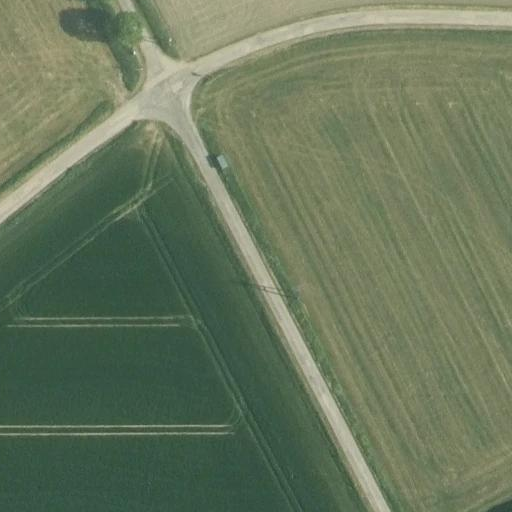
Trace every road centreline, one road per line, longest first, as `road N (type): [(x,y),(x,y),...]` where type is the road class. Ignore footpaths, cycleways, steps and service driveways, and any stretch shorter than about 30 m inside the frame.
road 1 (unclassified): [(383,511),(167,86)]
road 2 (unclassified): [(511,21),(312,25),(167,86)]
road 3 (residential): [(167,86),(0,214)]
